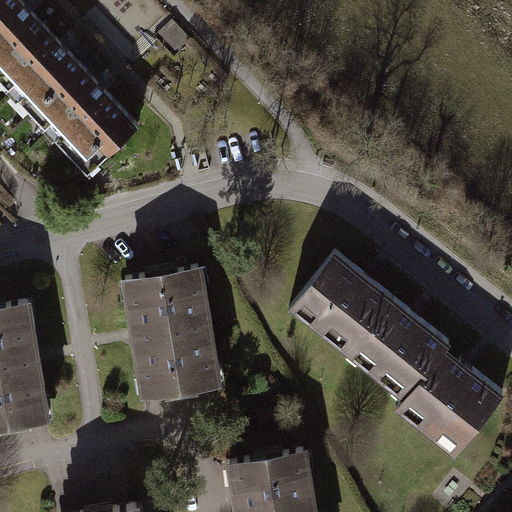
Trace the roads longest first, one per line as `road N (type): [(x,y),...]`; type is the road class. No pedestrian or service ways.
road 1 (residential): [(0,257),(235,191),(299,189),(353,212),(511,335)]
road 2 (unknown): [(202,178),(146,92),(58,0)]
road 3 (unknown): [(88,432),(64,241)]
